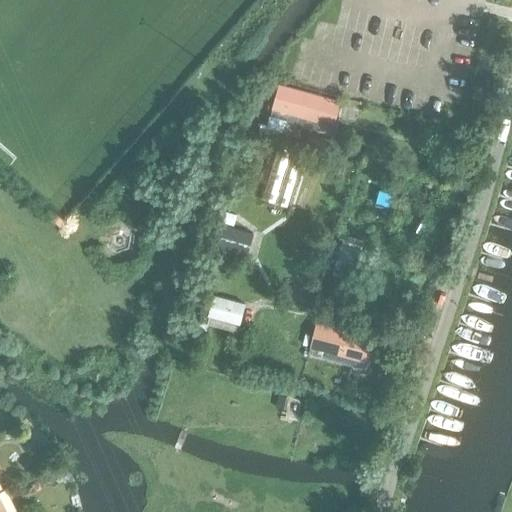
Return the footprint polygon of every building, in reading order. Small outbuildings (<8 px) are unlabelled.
[(292,87),(273,82),(272,82),(258,132),(292,142),(299,115),(317,120),(323,101),(308,96),(309,92),(298,89),(298,88),(292,86),(292,87)] [(381,190),(377,205),(390,208),(394,194),(381,190)] [(55,211),(50,216),(61,226),(66,220),(55,211)] [(237,214),(227,212),(224,221),(234,224),(237,214)] [(223,225),(216,248),(243,256),(250,233),(223,225)] [(338,244),(334,267),(358,271),(362,249),(338,244)] [(245,303),(214,294),(209,315),(240,323),(245,303)] [(198,312),(192,332),(206,336),(209,324),(209,315),(198,312)] [(318,324),(312,347),(367,361),(373,338),(318,324)] [(279,395),(276,406),(285,408),(287,397),(279,395)] [(54,464),(45,469),(50,479),(59,474),(54,464)]
